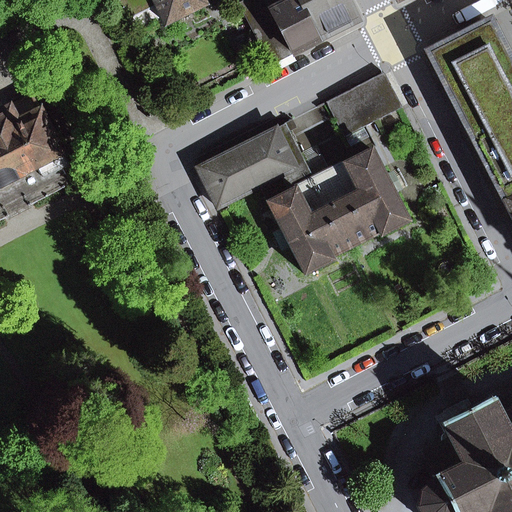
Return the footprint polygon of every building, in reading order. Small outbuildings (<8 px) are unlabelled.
[(157,6),(166,24),(205,4),(203,0),(119,0),(117,2),(126,22),(157,6)] [(247,0),(240,4),(271,64),(292,54),(264,0),(247,0)] [(264,0),(292,54),(319,40),(298,0),(264,0)] [(298,0),(319,40),(357,20),(346,0),(298,0)] [(511,219),(511,66),(488,20),(426,51),(511,219)] [(330,111),(344,138),(402,108),(384,73),(353,88),(358,96),(330,111)] [(326,102),(330,111),(358,96),(353,88),(326,102)] [(68,164),(64,153),(32,95),(0,110),(0,186),(37,167),(43,178),(67,166),(68,164)] [(374,127),(381,139),(390,134),(384,122),(374,127)] [(269,201),(303,183),(299,175),(296,168),(304,164),(285,125),(276,130),(275,128),(197,168),(217,208),(261,186),(269,201)] [(303,183),(269,201),(267,202),(285,238),(304,275),(332,260),(330,257),(378,233),(379,236),(407,221),(389,185),(370,149),(312,179),(303,183)] [(303,183),(312,179),(304,164),(296,168),(299,175),(303,183)] [(511,511),(511,406),(498,414),(490,397),(438,424),(444,433),(440,437),(441,442),(421,453),(433,475),(432,476),(433,479),(419,491),(416,507),(418,511),(511,511)]
